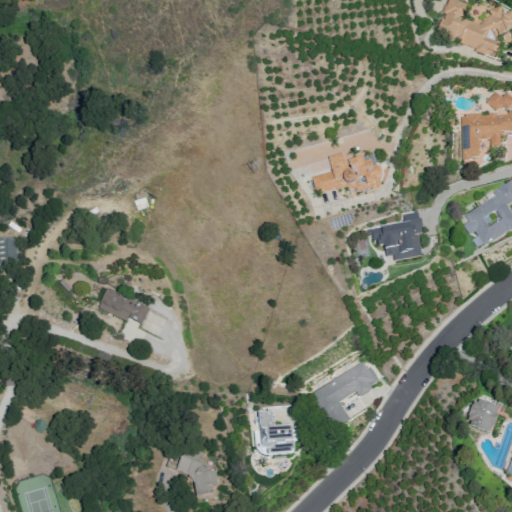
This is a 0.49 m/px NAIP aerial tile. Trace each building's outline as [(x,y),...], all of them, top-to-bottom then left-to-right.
[(454,0),(448,0),(436,29),(461,40),(459,45),(486,57),(487,52),(498,55),(501,45),(486,40),(487,34),(496,30),(500,34),(511,31),(511,14),(504,14),(500,7),(488,11),(490,18),(481,21),(483,25),(478,27),(461,21),(467,5),(454,0)] [(485,103),(496,114),(501,107),(506,111),(511,105),(511,100),(507,95),(501,100),(494,94),(485,103)] [(511,116),(460,117),(460,166),(489,166),(489,149),(499,149),(499,140),(511,138),(511,116)] [(317,195),(311,178),(331,173),(326,158),(341,155),(342,162),(361,156),(363,163),(368,162),(371,169),(375,168),(380,171),(381,176),(378,180),(379,186),(376,191),(372,194),(351,199),(347,188),(317,195)] [(464,215),(495,197),(493,194),(510,183),(511,186),(511,203),(506,207),(511,216),(511,228),(483,247),(474,232),(469,236),(462,227),(468,223),(464,215)] [(371,243),(368,228),(418,220),(421,236),(417,237),(421,258),(393,263),(391,256),(385,258),(383,252),(371,243)] [(0,261),(0,238),(17,239),(17,262),(0,261)] [(106,291),(96,311),(138,329),(149,311),(106,291)] [(308,394),(330,432),(350,421),(339,404),(355,394),(358,399),(371,393),(368,388),(375,383),(362,362),(308,394)] [(473,402),(465,428),(489,435),(496,410),(473,402)] [(253,416),(256,450),(264,457),(291,455),(293,451),(290,428),(273,430),(271,415),(253,416)] [(169,458),(166,468),(186,476),(192,485),(196,503),(219,500),(214,473),(199,474),(199,467),(179,459),(169,458)]
